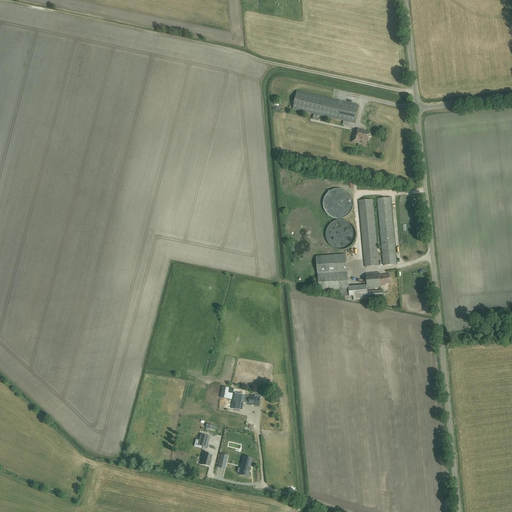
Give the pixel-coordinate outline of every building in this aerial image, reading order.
[(354,123),(358,105),(297,91),(293,109),(354,123)] [(370,137),(371,135),(369,135),(370,133),(365,132),(366,131),(358,129),(356,134),(353,133),(351,142),(358,144),(359,140),(368,142),(369,138),(370,137)] [(328,215),(329,216),(330,217),(332,218),(333,218),(334,218),(335,219),(337,219),(338,219),(339,219),(341,219),(342,218),(343,218),(345,217),(346,217),(347,216),(348,215),(349,214),(350,213),(351,212),(351,211),(352,210),(352,208),(353,207),(353,206),(353,204),(353,203),(353,202),(352,200),(352,199),(352,198),(351,197),(350,195),(349,194),(349,193),(348,192),(346,192),(345,191),(344,190),(343,190),(342,189),(340,189),(339,189),(338,189),(336,189),(335,189),(334,190),(332,190),(331,191),(330,191),(329,192),(328,193),(327,194),(326,195),(325,196),(325,197),(324,198),(323,200),(323,201),(323,202),(323,203),(323,205),(323,206),(323,207),(324,209),(324,210),(325,211),(325,212),(326,213),(327,214),(328,215)] [(377,199),(383,265),(396,264),(390,198),(377,199)] [(359,201),(365,267),(378,266),(372,200),(359,201)] [(333,222),(332,223),(331,224),(330,225),(329,226),(328,227),(327,228),(326,230),(326,231),(326,233),(326,235),(326,236),(326,238),(326,239),(327,241),(327,242),(328,243),(329,245),(330,246),(331,247),(333,248),(334,248),(336,249),(337,250),(339,250),(340,250),(342,250),(343,250),(345,249),(346,249),(348,248),(349,247),(350,246),(352,245),(353,244),(353,243),(354,241),(355,240),(355,238),(356,237),(356,235),(356,234),(355,232),(355,231),(354,229),(354,228),(353,226),(352,225),(351,224),(350,223),(348,222),(347,221),(346,221),(344,220),(343,220),(341,220),(339,220),(338,220),(336,221),(335,221),(333,222)] [(367,285),(348,286),(346,255),(316,257),(319,292),(340,290),(341,296),(349,296),(349,297),(354,296),(354,300),(383,298),(382,289),(367,291),(367,288),(380,287),(380,286),(385,285),(385,284),(391,283),(390,275),(379,276),(379,273),(366,274),(367,285)] [(234,393),(231,409),(241,411),(242,403),(248,403),(248,405),(258,406),(259,399),(260,399),(261,396),(254,395),(254,396),(244,395),(234,393)] [(209,437),(200,435),(198,445),(206,447),(209,437)] [(200,452),(198,464),(206,466),(208,454),(200,452)] [(224,469),(228,455),(221,454),(217,468),(224,469)] [(241,473),(239,484),(247,485),(249,475),(250,475),(251,467),(243,466),(241,471),(242,471),(241,473)]
